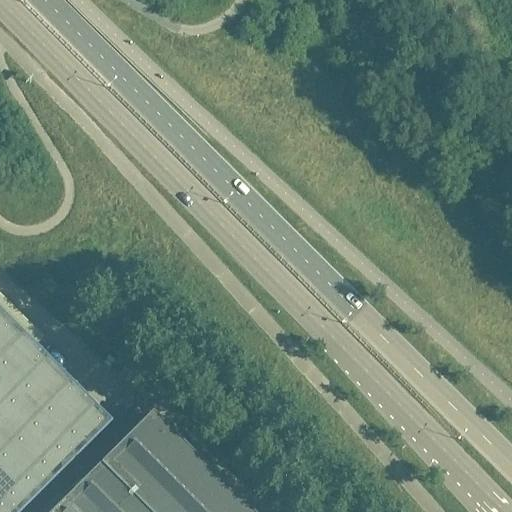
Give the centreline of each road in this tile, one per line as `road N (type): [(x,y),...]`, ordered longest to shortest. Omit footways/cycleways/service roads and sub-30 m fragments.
road 1 (secondary): [(0,2),(494,511)]
road 2 (secondary): [(511,463),(46,0)]
